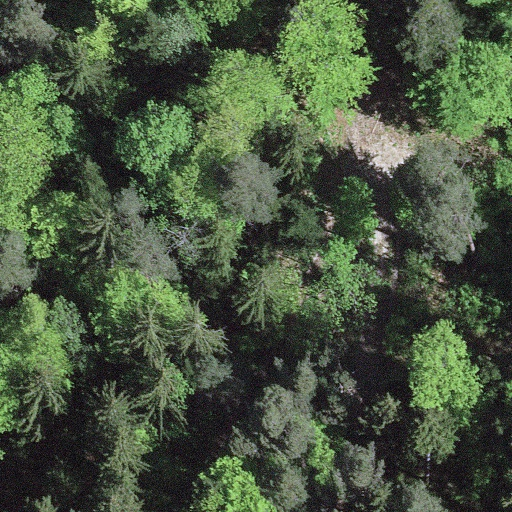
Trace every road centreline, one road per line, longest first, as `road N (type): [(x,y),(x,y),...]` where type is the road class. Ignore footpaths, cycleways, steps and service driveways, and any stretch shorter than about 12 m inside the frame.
road 1 (track): [(341,511),(392,267),(383,216),(365,192),(179,511)]
road 2 (track): [(365,192),(345,0)]
